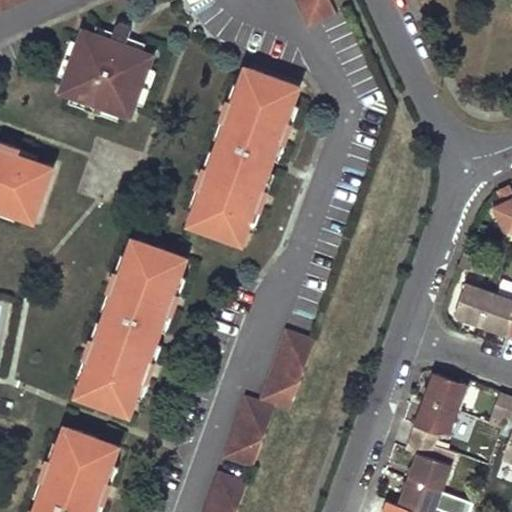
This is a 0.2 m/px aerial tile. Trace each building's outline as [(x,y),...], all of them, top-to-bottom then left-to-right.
[(0,0),(0,9),(21,0),(0,0)] [(297,0),(309,25),(337,12),(330,0),(297,0)] [(66,78),(61,91),(71,95),(121,113),(131,117),(136,104),(149,68),(154,54),(144,51),(126,44),(129,37),(131,33),(131,31),(131,28),(131,26),(129,24),(128,23),(126,22),(124,21),(122,21),(120,22),(118,23),(117,25),(116,27),(114,31),(111,39),(94,33),(84,29),(79,42),(66,78)] [(114,31),(96,25),(94,33),(111,39),(114,31)] [(147,43),(129,37),(126,44),(144,51),(147,43)] [(58,76),(66,78),(79,42),(71,39),(58,76)] [(292,108),(300,86),(248,67),(242,84),(236,101),(230,99),(222,120),(228,122),(222,139),(218,151),(211,168),(205,166),(198,187),(204,189),(198,206),(192,222),(244,241),(250,225),(256,208),(262,210),(269,189),(263,187),(270,170),(274,158),(280,141),(286,143),(294,122),(288,119),(292,108)] [(144,106),(157,70),(149,68),(136,104),(144,106)] [(236,82),(230,99),(236,101),(242,84),(236,82)] [(121,113),(71,95),(68,102),(119,121),(121,113)] [(298,110),(292,108),(288,119),(294,122),(298,110)] [(222,120),(216,136),(222,139),(228,122),(222,120)] [(35,219),(54,167),(37,161),(20,154),(22,148),(1,141),(0,144),(0,210),(1,207),(18,213),(35,219)] [(280,160),(286,143),(280,141),(274,158),(280,160)] [(39,154),(22,148),(20,154),(37,161),(39,154)] [(218,151),(211,149),(205,166),(211,168),(218,151)] [(276,172),(270,170),(263,187),(269,189),(276,172)] [(511,211),(511,191),(509,185),(497,190),(508,214),(511,211)] [(198,187),(192,204),(198,206),(204,189),(198,187)] [(0,212),(16,219),(18,213),(1,207),(0,210),(0,212)] [(262,210),(256,208),(250,225),(256,227),(262,210)] [(181,274),(187,257),(135,238),(129,255),(123,272),(117,270),(109,291),(115,293),(109,310),(105,323),(99,339),(93,337),(85,358),(91,361),(85,377),(79,394),(131,413),(137,396),(143,379),(149,381),(157,360),(151,358),(157,341),(161,329),(167,312),(173,314),(181,293),(175,291),(181,274)] [(465,252),(460,265),(484,273),(489,261),(465,252)] [(123,253),(117,270),(123,272),(129,255),(123,253)] [(187,276),(181,274),(175,291),(181,293),(187,276)] [(511,297),(468,281),(455,316),(508,335),(511,324),(511,297)] [(109,291),(103,308),(109,310),(115,293),(109,291)] [(173,314),(167,312),(161,329),(167,331),(173,314)] [(105,323),(99,321),(93,337),(99,339),(105,323)] [(288,329),(262,401),(247,396),(225,457),(254,467),(276,405),(290,410),(316,339),(288,329)] [(163,343),(157,341),(151,358),(157,360),(163,343)] [(85,358),(79,375),(85,377),(91,361),(85,358)] [(450,437),(470,384),(435,372),(415,424),(439,433),(450,437)] [(149,381),(143,379),(137,396),(143,398),(149,381)] [(511,396),(511,394),(501,391),(493,414),(504,418),(511,396)] [(14,402),(0,398),(0,414),(10,417),(14,402)] [(500,429),(482,423),(477,435),(496,441),(500,429)] [(415,424),(407,447),(419,452),(431,456),(435,444),(439,433),(415,424)] [(107,479),(113,462),(119,446),(67,426),(61,443),(55,460),(49,458),(41,478),(47,481),(41,498),(37,510),(36,511),(95,511),(99,500),(105,503),(113,481),(107,479)] [(55,440),(49,458),(55,460),(61,443),(55,440)] [(431,456),(419,452),(399,505),(388,501),(384,511),(435,511),(458,452),(435,444),(431,456)] [(119,465),(113,462),(107,479),(113,481),(119,465)] [(237,511),(249,481),(220,471),(205,511),(237,511)] [(47,481),(41,478),(35,496),(41,498),(47,481)] [(102,511),(105,503),(99,500),(95,511),(102,511)]
